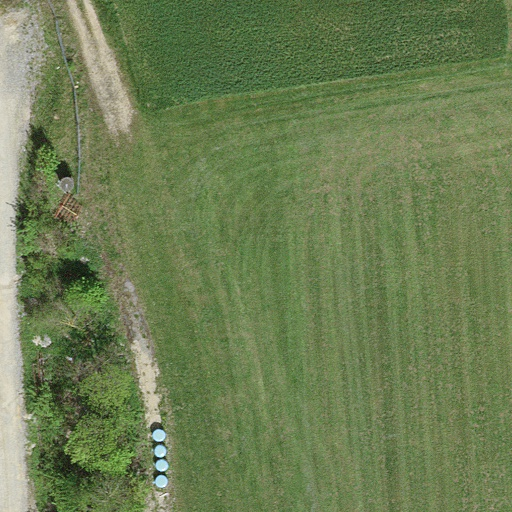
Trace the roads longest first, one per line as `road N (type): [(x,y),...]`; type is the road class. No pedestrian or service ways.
road 1 (track): [(14,511),(13,217),(111,101)]
road 2 (track): [(111,101),(104,158),(155,313),(180,436),(183,511)]
road 3 (track): [(111,101),(191,116),(511,78)]
road 4 (track): [(111,101),(0,42)]
